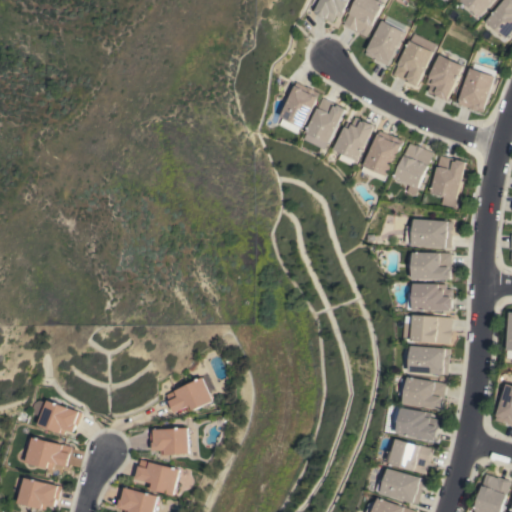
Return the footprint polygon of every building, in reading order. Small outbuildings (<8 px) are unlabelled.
[(318,0),(347,0),(339,16),(335,14),(331,21),(325,18),(325,19),(312,12),(318,0)] [(377,0),(383,3),(372,24),(373,24),(366,36),(355,30),(355,31),(342,25),(355,0),(377,0)] [(493,0),(481,16),(462,0),(493,0)] [(503,0),(511,0),(511,31),(507,38),(487,21),(503,0)] [(382,19),(383,20),(386,15),(406,26),(404,31),(405,32),(388,66),(375,59),(376,58),(373,56),(372,58),(364,54),(382,19)] [(414,32),(436,44),(416,86),(393,74),(414,32)] [(447,100),(427,90),(429,85),(426,83),(439,54),(463,65),(447,100)] [(470,67),(472,68),(474,63),(496,70),(494,75),(482,112),(476,110),(468,108),(469,107),(457,103),(470,67)] [(279,116),(295,82),(318,92),(303,127),(300,126),(297,133),(278,125),(282,118),(279,116)] [(329,143),(306,132),(322,97),(346,108),(329,143)] [(355,165),(340,158),(343,152),(335,148),(348,122),(352,124),(356,116),(375,125),(355,165)] [(386,180),(363,170),(380,130),(404,140),(386,180)] [(416,194),(408,191),(411,184),(395,177),(410,143),(415,145),(416,144),(424,147),(424,148),(434,152),(416,194)] [(442,203),(444,195),(432,192),(440,155),(466,161),(455,206),(442,203)] [(413,238),(406,238),(407,224),(414,224),(414,218),(453,221),(452,229),(450,229),(450,233),(452,233),(451,247),(413,244),(413,238)] [(413,278),(413,251),(452,252),(451,279),(413,278)] [(408,309),(408,292),(414,292),(414,283),(447,283),(446,288),(453,288),(452,310),(408,309)] [(452,317),(451,337),(450,337),(449,343),(412,340),(412,338),(404,338),(406,315),(414,316),(414,314),(452,317)] [(412,345),(450,348),(450,354),(450,362),(449,362),(448,374),(410,372),(412,345)] [(406,396),(401,395),(400,394),(399,391),(401,386),(401,382),(401,380),(403,378),(409,379),(409,376),(447,383),(444,395),(445,395),(444,402),(443,402),(442,409),(405,403),(406,396)] [(202,377),(214,400),(189,412),(187,406),(174,412),(166,394),(202,377)] [(506,383),(511,384),(511,424),(506,423),(507,422),(504,421),(503,422),(495,420),(506,383)] [(40,416),(33,413),(32,411),(32,408),(32,404),(35,401),(39,400),(45,402),(46,400),(81,413),(77,426),(75,425),(73,432),(65,429),(64,434),(37,424),(40,416)] [(403,407),(432,412),(431,417),(439,418),(436,440),(398,433),(403,407)] [(189,453),(161,455),(161,450),(152,451),(152,442),(150,442),(150,429),(188,427),(189,453)] [(32,436),(72,446),(67,466),(54,462),(52,469),(26,462),(32,436)] [(434,448),(431,462),(429,462),(428,465),(429,465),(427,473),(390,463),(391,461),(387,459),(390,450),(394,451),(398,438),(434,448)] [(174,495),(147,488),(148,482),(136,479),(140,459),(180,469),(174,495)] [(382,493),(383,491),(378,490),(381,479),(386,480),(389,468),(426,478),(423,488),(422,487),(421,490),(423,490),(419,504),(382,493)] [(473,511),(486,473),(511,480),(501,511),(473,511)] [(25,477),(62,486),(59,500),(57,499),(56,506),(48,504),(46,509),(19,502),(25,477)] [(154,511),(125,511),(126,509),(117,507),(122,487),(158,495),(154,511)] [(368,511),(370,507),(376,509),(380,497),(416,510),(415,511),(368,511)]
